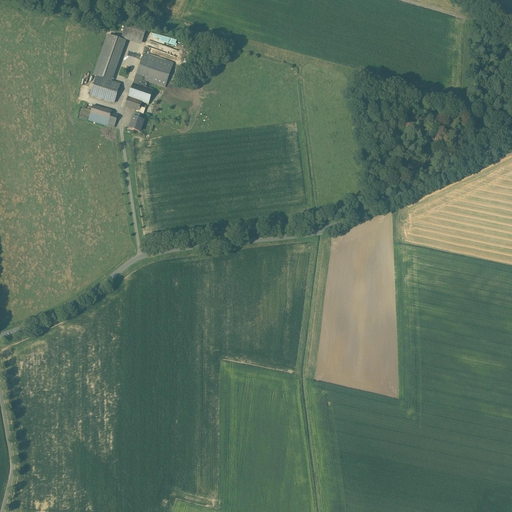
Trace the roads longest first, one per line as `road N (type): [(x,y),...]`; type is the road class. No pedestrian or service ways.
road 1 (unclassified): [(0,334),(60,312),(151,250),(316,232),(511,140)]
road 2 (unclassified): [(2,511),(14,468),(0,387)]
